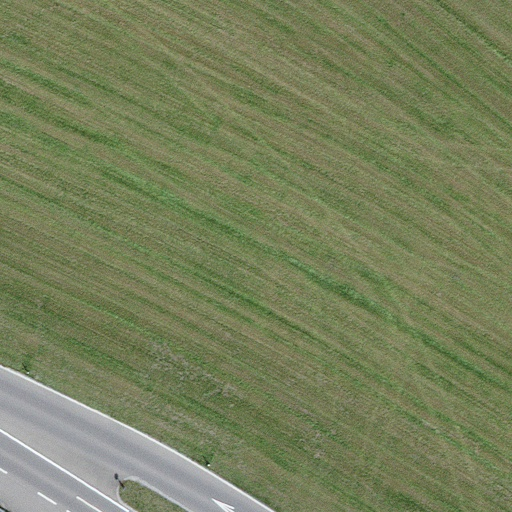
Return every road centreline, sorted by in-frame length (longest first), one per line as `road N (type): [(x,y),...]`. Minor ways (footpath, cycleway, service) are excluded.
road 1 (secondary): [(202,511),(154,480),(13,453)]
road 2 (secondary): [(13,453),(132,511)]
